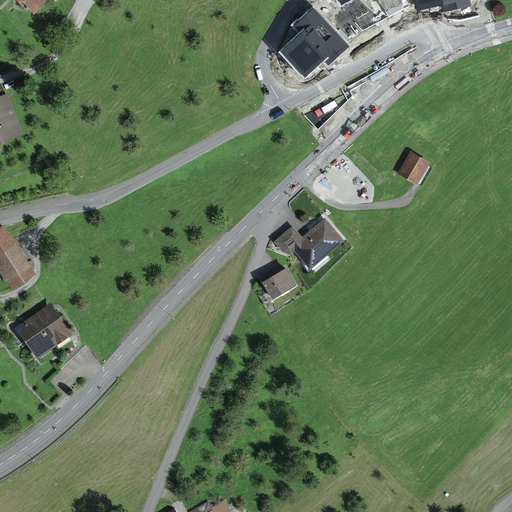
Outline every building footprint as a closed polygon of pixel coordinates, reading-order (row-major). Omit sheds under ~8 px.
[(38,0),(16,0),(26,11),(38,0)] [(344,0),(351,10),(367,0),(344,0)] [(402,0),(413,20),(437,8),(432,0),(402,0)] [(443,0),(456,26),(486,19),(477,0),(443,0)] [(1,95),(0,95),(0,138),(16,132),(1,95)] [(398,174),(414,182),(426,161),(410,153),(398,174)] [(292,250),(306,266),(338,239),(320,218),(298,237),(291,228),(274,242),(285,255),(292,250)] [(3,225),(0,226),(0,270),(9,286),(30,274),(3,225)] [(285,266),(260,280),(270,298),(295,283),(285,266)] [(51,307),(20,328),(39,355),(70,334),(51,307)] [(232,511),(225,499),(200,511),(232,511)]
